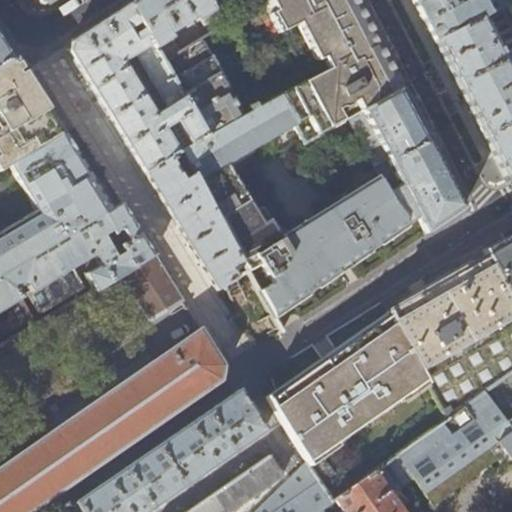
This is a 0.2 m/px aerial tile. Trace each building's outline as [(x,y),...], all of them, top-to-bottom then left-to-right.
[(135,0),(129,4),(162,62),(171,57),(163,44),(172,39),(167,31),(175,27),(176,29),(186,23),(184,20),(193,15),(197,22),(200,21),(208,34),(222,26),(204,0),(135,0)] [(362,12),(355,0),(268,0),(275,12),(269,15),(279,35),(298,26),(318,62),(322,60),(328,72),(379,46),(362,12)] [(511,0),(477,0),(464,7),(461,0),(412,0),(433,41),(505,5),(511,1),(511,0)] [(205,139),(162,62),(129,4),(95,26),(70,42),(68,52),(106,114),(143,174),(181,152),(205,139)] [(510,173),(511,171),(511,18),(505,5),(433,41),(469,111),(503,177),(510,173)] [(0,66),(14,59),(7,48),(0,36),(0,66)] [(245,117),(201,39),(171,57),(162,62),(205,139),(245,117)] [(362,111),(401,88),(392,70),(383,53),(379,46),(328,72),(278,98),(294,126),(304,144),(362,111)] [(0,124),(5,133),(0,135),(0,160),(4,166),(8,164),(9,166),(63,134),(54,119),(14,59),(0,66),(0,124)] [(416,116),(401,88),(362,111),(388,160),(418,220),(426,234),(448,219),(463,208),(445,172),(416,116)] [(349,265),(418,220),(388,160),(374,167),(380,178),(279,234),(268,214),(261,218),(230,162),(294,126),(278,98),(245,117),(205,139),(181,152),(186,161),(193,174),(247,272),(254,284),(272,317),(283,309),(293,302),(337,273),(343,269),(349,265)] [(0,239),(16,267),(102,216),(121,204),(120,202),(110,209),(100,193),(88,174),(73,149),(63,134),(9,166),(36,210),(0,231),(0,239)] [(186,161),(181,152),(143,174),(181,234),(215,290),(247,272),(193,174),(188,178),(184,173),(180,175),(175,168),(186,161)] [(144,241),(121,204),(102,216),(110,230),(122,251),(132,268),(153,255),(144,241)] [(100,236),(110,230),(102,216),(16,267),(0,275),(0,336),(29,320),(31,314),(15,290),(15,285),(19,284),(22,282),(26,285),(29,291),(26,293),(37,311),(42,312),(83,287),(71,267),(89,256),(93,258),(94,257),(96,261),(98,262),(101,266),(97,268),(96,266),(84,274),(94,290),(118,275),(132,268),(122,251),(113,256),(100,236)] [(485,256),(511,304),(511,303),(511,233),(482,250),(485,256)] [(0,275),(16,267),(0,239),(0,275)] [(182,301),(153,255),(132,268),(118,275),(148,322),(182,301)] [(511,304),(485,256),(449,276),(401,303),(385,312),(389,318),(425,382),(447,421),(468,406),(503,381),(511,373),(511,304)] [(317,454),(425,382),(389,318),(364,336),(298,380),(266,402),(304,465),(317,485),(332,475),(317,454)] [(158,425),(219,382),(221,375),(223,367),(199,329),(74,415),(58,392),(53,395),(13,338),(0,346),(0,379),(23,414),(28,411),(40,429),(50,423),(53,429),(0,465),(0,511),(31,511),(83,476),(158,425)] [(496,445),(503,454),(511,467),(511,373),(503,381),(511,393),(511,417),(489,435),(496,445)] [(230,511),(279,478),(265,457),(185,511),(145,511),(263,432),(237,390),(71,503),(77,511),(316,511),(329,503),(317,485),(304,465),(254,511),(230,511)] [(418,511),(396,481),(408,473),(430,505),(503,454),(496,445),(489,435),(468,406),(447,421),(329,503),(316,511),(418,511)]
